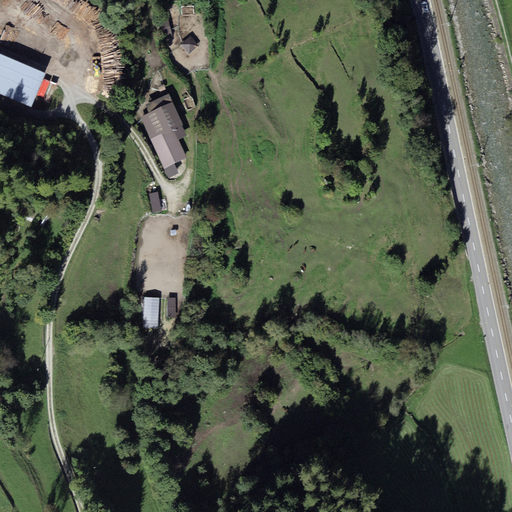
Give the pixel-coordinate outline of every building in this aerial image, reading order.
[(46,75),(0,54),(0,92),(32,107),(46,75)] [(149,113),(173,103),(169,94),(145,105),(149,113)] [(149,113),(141,117),(151,139),(174,129),(182,126),(184,125),(174,102),(173,103),(149,113)] [(182,126),(174,129),(179,140),(187,136),(182,126)] [(174,129),(151,139),(164,169),(175,164),(188,159),(179,140),(174,129)] [(175,164),(164,169),(169,178),(179,173),(175,164)]
